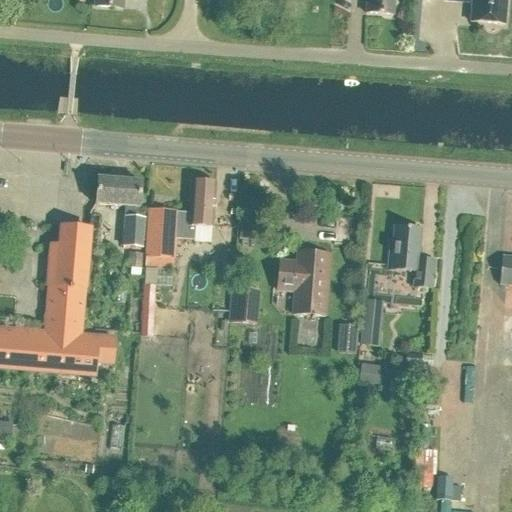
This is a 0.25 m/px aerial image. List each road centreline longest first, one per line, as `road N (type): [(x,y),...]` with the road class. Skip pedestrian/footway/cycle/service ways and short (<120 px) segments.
road 1 (secondary): [(511,180),(0,136)]
road 2 (unclassified): [(511,72),(185,48)]
road 3 (unclassified): [(185,48),(0,33)]
